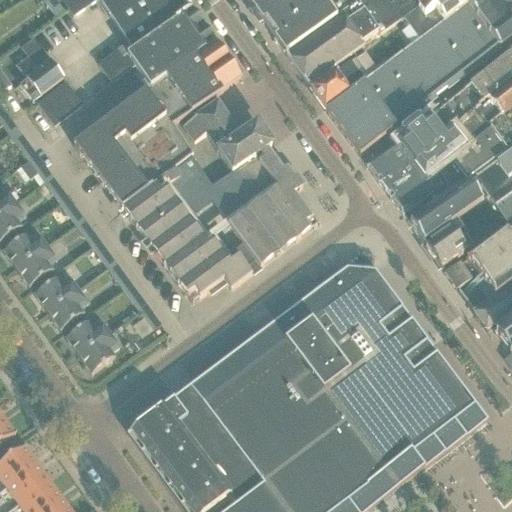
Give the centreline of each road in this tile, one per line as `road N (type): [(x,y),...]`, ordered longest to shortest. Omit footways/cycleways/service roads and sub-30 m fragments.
road 1 (unclassified): [(186,346),(57,166),(59,149),(136,90)]
road 2 (residential): [(219,0),(343,177),(361,218)]
road 3 (unclassified): [(511,395),(380,227),(361,218)]
road 4 (residential): [(361,218),(186,346)]
road 5 (residential): [(77,431),(0,314)]
road 6 (residential): [(77,431),(186,346)]
